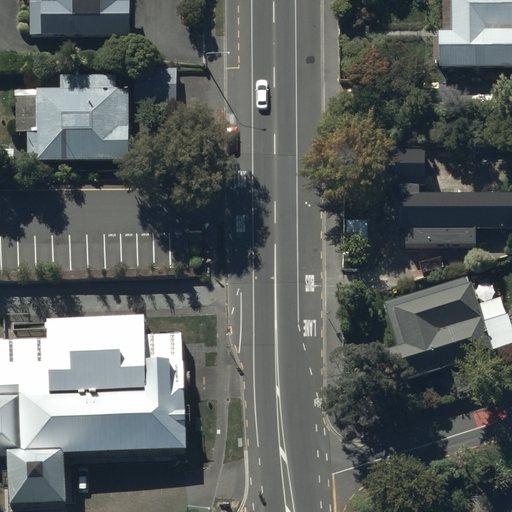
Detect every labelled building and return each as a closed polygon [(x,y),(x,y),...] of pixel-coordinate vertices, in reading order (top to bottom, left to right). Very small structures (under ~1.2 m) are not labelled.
[(28,0),(29,39),(132,39),(132,7),(124,7),(124,0),(28,0)] [(439,72),(511,71),(511,0),(451,0),(451,1),(442,1),(442,38),(439,38),(439,72)] [(175,70),(134,70),(134,105),(175,105),(175,70)] [(116,80),(60,79),(60,93),(17,93),(17,137),(27,137),(27,166),(128,166),(128,95),(116,95),(116,80)] [(426,185),(426,150),(378,150),(379,184),(401,184),(401,227),(407,227),(407,247),(476,247),(476,228),(511,227),(511,191),(420,192),(420,185),(426,185)] [(484,326),(472,289),(387,316),(398,352),(384,356),(395,390),(511,352),(511,333),(507,319),(484,326)] [(146,321),(47,325),(48,342),(0,344),(0,462),(12,462),(14,511),(68,511),(67,467),(191,462),(188,386),(185,337),(147,338),(146,321)]
